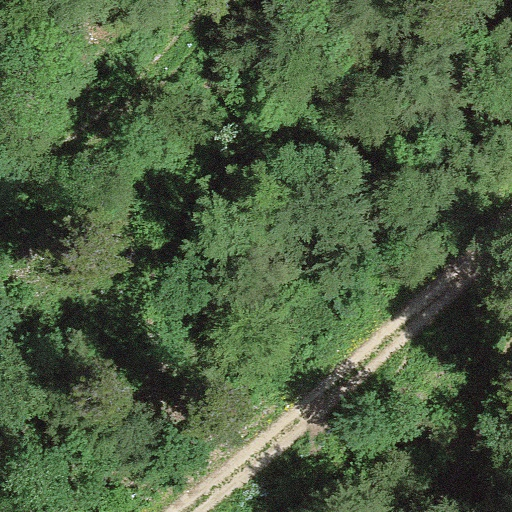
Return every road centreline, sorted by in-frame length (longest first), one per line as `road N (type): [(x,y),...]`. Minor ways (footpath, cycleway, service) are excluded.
road 1 (track): [(167,511),(433,304),(511,228)]
road 2 (track): [(0,213),(77,151),(225,0)]
road 3 (track): [(411,511),(511,366)]
